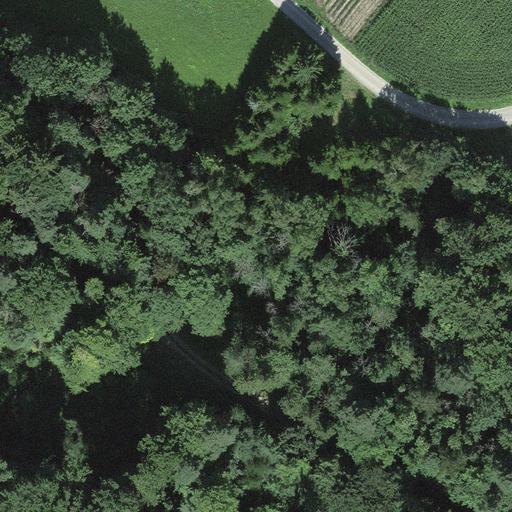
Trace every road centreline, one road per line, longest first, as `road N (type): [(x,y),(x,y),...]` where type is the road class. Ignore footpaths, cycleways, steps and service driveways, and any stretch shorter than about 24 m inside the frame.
road 1 (track): [(0,73),(110,156),(134,275),(192,355),(283,417),(363,456),(436,475),(487,511)]
road 2 (track): [(281,0),(417,108),(452,118),(511,115)]
